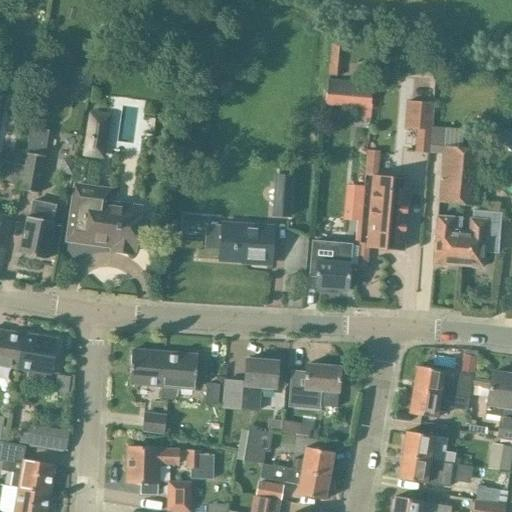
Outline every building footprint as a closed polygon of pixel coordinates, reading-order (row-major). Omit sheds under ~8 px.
[(328,76),(339,77),(341,45),(331,44),(328,76)] [(69,93),(89,97),(94,72),(73,68),(69,93)] [(350,105),(369,106),(371,83),(327,79),(325,102),(350,105)] [(405,129),(430,132),(432,104),(407,102),(405,129)] [(82,157),(103,160),(110,116),(88,113),(84,138),(83,149),(82,157)] [(21,191),(37,193),(48,131),(31,128),(21,191)] [(452,204),(458,148),(461,148),(462,130),(460,130),(443,129),(437,202),(452,204)] [(476,206),(482,150),(461,148),(458,148),(452,204),(476,206)] [(379,173),(379,150),(366,150),(366,173),(379,173)] [(271,217),(291,218),(294,177),(274,176),(271,217)] [(366,248),(402,252),(409,179),(372,176),(366,248)] [(111,191),(74,186),(66,241),(112,247),(111,252),(130,255),(131,250),(135,250),(140,208),(109,204),(111,191)] [(364,187),(345,186),(342,219),(362,221),(364,187)] [(25,216),(18,253),(46,259),(53,221),(56,206),(31,201),(28,217),(25,216)] [(455,266),(481,268),(483,253),(497,255),(500,213),(472,211),(471,220),(470,220),(469,232),(458,231),(455,266)] [(0,263),(10,217),(0,214),(0,263)] [(432,264),(455,266),(458,231),(451,231),(452,218),(436,217),(432,264)] [(205,225),(204,250),(219,251),(218,260),(270,264),(272,228),(220,225),(220,226),(205,225)] [(311,241),(308,277),(315,278),(314,287),(317,287),(316,291),(330,293),(331,289),(346,290),(350,244),(311,241)] [(15,369),(21,335),(0,331),(0,377),(14,380),(15,369)] [(55,340),(21,335),(15,369),(28,371),(27,378),(43,381),(44,373),(49,374),(55,340)] [(128,385),(160,387),(162,353),(131,351),(128,385)] [(160,400),(173,401),(178,396),(179,389),(194,390),(197,356),(162,353),(160,387),(161,387),(160,400)] [(222,408),(257,411),(259,387),(275,388),(277,362),(245,360),(243,383),(224,381),(222,408)] [(291,376),(289,404),(312,406),(336,408),(338,388),(339,368),(306,365),(305,373),(301,373),(292,372),(291,376)] [(416,367),(412,389),(469,399),(473,376),(459,373),(456,387),(450,386),(441,384),(444,371),(416,367)] [(496,439),(511,441),(511,376),(491,374),(484,415),(499,417),(496,439)] [(204,405),(217,406),(218,385),(205,384),(204,405)] [(408,414),(436,419),(438,403),(468,409),(469,399),(412,389),(408,414)] [(141,433),(163,435),(165,416),(143,413),(141,433)] [(282,432),(303,436),(305,424),(284,420),(282,432)] [(19,442),(42,446),(45,428),(22,424),(19,442)] [(242,460),(262,464),(264,451),(268,452),(271,434),(248,430),(242,460)] [(401,458),(457,467),(458,464),(453,464),(455,454),(430,450),(433,436),(405,432),(401,458)] [(488,468),(509,472),(511,453),(511,447),(492,444),(488,468)] [(139,496),(156,496),(157,464),(178,465),(178,451),(158,450),(158,448),(127,447),(125,484),(140,484),(139,496)] [(291,470),(328,477),(332,453),(305,448),(303,461),(293,459),(291,470)] [(185,469),(199,469),(200,452),(185,452),(185,469)] [(17,487),(49,493),(54,466),(3,457),(1,471),(11,473),(9,486),(17,487)] [(440,486),(454,488),(457,467),(401,458),(397,479),(425,484),(427,471),(442,474),(440,486)] [(296,496),(324,501),(328,477),(291,470),(291,471),(261,465),(259,478),(298,485),(296,496)] [(257,482),(254,497),(280,502),(283,487),(257,482)] [(166,511),(188,511),(189,483),(167,483),(166,511)] [(45,511),(49,493),(17,487),(13,511),(45,511)] [(278,511),(280,502),(254,497),(252,497),(249,511),(278,511)] [(394,497),(391,511),(450,511),(451,507),(394,497)] [(472,511),(502,511),(504,506),(497,505),(475,501),(472,511)] [(228,510),(228,504),(209,503),(208,511),(239,511),(240,511),(228,510)]
